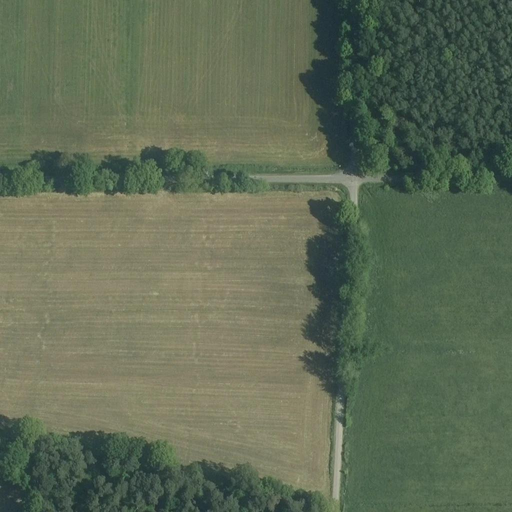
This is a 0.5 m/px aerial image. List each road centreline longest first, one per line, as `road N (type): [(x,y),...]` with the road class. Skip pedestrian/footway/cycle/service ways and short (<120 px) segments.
road 1 (track): [(332,509),(290,507),(43,449),(19,455),(1,424)]
road 2 (unclassified): [(354,178),(0,179)]
road 3 (track): [(354,178),(332,511)]
road 4 (unclassified): [(354,178),(353,0)]
road 5 (unclassified): [(511,176),(354,178)]
